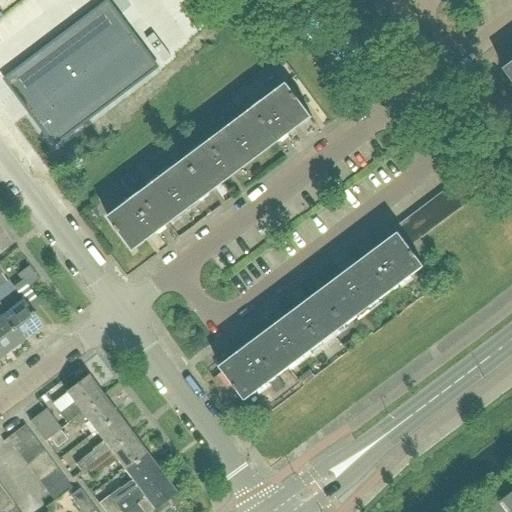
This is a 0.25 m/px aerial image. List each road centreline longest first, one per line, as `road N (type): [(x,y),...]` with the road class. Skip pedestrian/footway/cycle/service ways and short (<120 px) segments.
road 1 (residential): [(175,272),(222,330),(441,171),(402,102)]
road 2 (residential): [(402,102),(175,272)]
road 3 (tertiary): [(289,511),(511,340)]
road 4 (unclassified): [(264,511),(123,311)]
road 5 (unclassified): [(123,311),(0,148)]
road 6 (residential): [(0,399),(123,311)]
